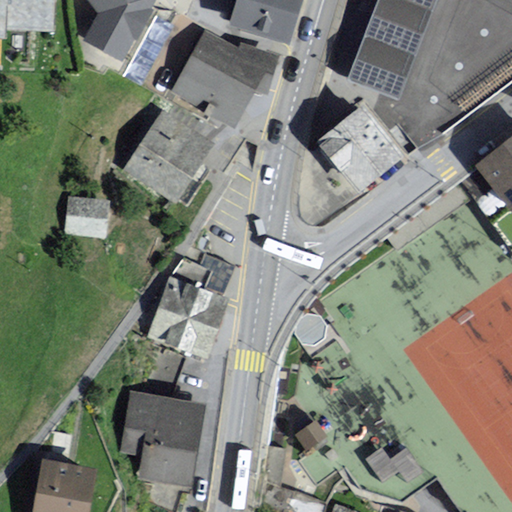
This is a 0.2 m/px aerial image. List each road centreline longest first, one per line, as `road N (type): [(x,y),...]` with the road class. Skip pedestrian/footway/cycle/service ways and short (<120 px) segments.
road 1 (residential): [(265,265),(332,252),(511,112)]
road 2 (tertiary): [(265,265),(276,173),(325,0)]
road 3 (tertiary): [(229,511),(265,265)]
